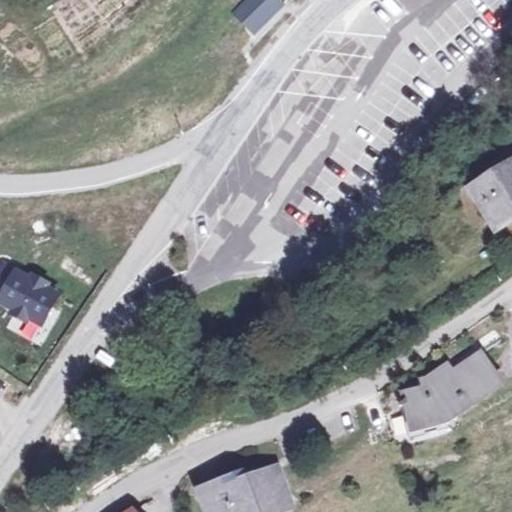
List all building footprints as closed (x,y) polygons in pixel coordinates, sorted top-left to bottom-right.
[(276,0),(248,0),(235,14),(253,32),(281,5),(276,0)] [(511,161),(460,202),(488,246),(511,230),(511,161)] [(58,300),(4,268),(0,275),(0,303),(17,313),(14,317),(28,324),(30,320),(44,328),(58,300)] [(416,397),(404,399),(410,431),(450,425),(448,417),(507,381),(488,348),(454,370),(448,361),(415,384),(416,397)] [(206,492),(214,511),(282,511),(267,474),(229,489),(227,484),(206,492)] [(147,511),(131,497),(117,511),(147,511)]
